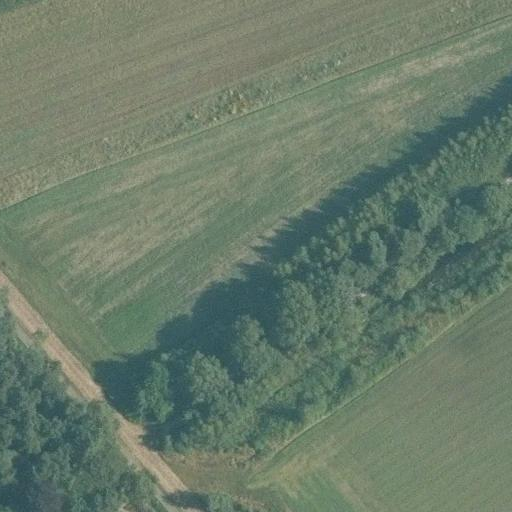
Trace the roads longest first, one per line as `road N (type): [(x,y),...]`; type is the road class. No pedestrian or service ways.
road 1 (track): [(511,190),(188,412),(130,462)]
road 2 (track): [(190,511),(0,288)]
